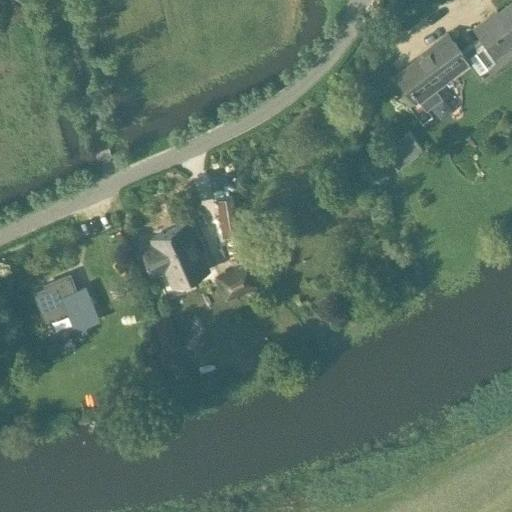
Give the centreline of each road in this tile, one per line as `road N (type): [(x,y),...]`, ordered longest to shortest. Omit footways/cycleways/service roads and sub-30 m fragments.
road 1 (unclassified): [(0,237),(265,113),(324,66),(362,0)]
road 2 (track): [(328,511),(463,451),(511,417)]
